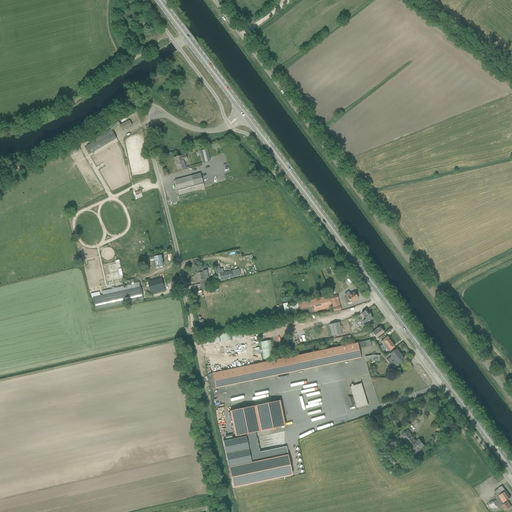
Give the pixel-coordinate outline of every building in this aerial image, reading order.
[(120,125),(123,130),(131,126),(129,121),(120,125)] [(86,146),(90,154),(116,138),(112,131),(86,146)] [(210,161),(207,149),(200,151),(203,163),(210,161)] [(182,156),(174,158),(177,170),(182,169),(183,171),(189,169),(188,167),(185,168),(183,161),(187,160),(186,157),(185,155),(182,156)] [(179,179),(174,180),(177,191),(178,195),(204,188),(203,185),(200,173),(191,176),(179,179)] [(156,266),(158,266),(163,265),(161,258),(154,259),(154,257),(150,258),(150,262),(155,261),(156,266)] [(201,273),(196,274),(197,281),(199,281),(201,288),(210,286),(209,282),(207,270),(201,271),(201,272),(201,273)] [(161,279),(147,282),(150,294),(164,291),(164,290),(162,279),(161,279)] [(143,299),(140,288),(96,298),(95,298),(93,298),(96,310),(143,299)] [(348,291),(345,294),(347,297),(345,297),(346,301),(347,303),(351,303),(354,301),(358,298),(354,292),(351,295),(348,291)] [(330,297),(331,301),(332,307),(340,306),(338,299),(337,295),(330,297)] [(312,301),(298,305),(299,309),(313,306),(315,310),(331,306),(329,297),(312,301)] [(366,310),(362,313),(360,314),(365,320),(363,322),(364,324),(372,319),(370,316),(371,315),(369,312),(368,313),(366,310)] [(341,334),(339,323),(328,325),(331,336),(341,334)] [(380,327),(376,330),(369,334),(371,337),(374,335),(376,338),(384,332),(380,327)] [(220,334),(221,341),(240,338),(238,331),(220,334)] [(378,345),(377,345),(378,347),(379,348),(380,350),(391,342),(390,341),(390,340),(387,337),(383,340),(380,342),(382,344),(380,346),(378,345)] [(274,356),(271,340),(261,341),(264,358),(274,356)] [(391,342),(380,350),(382,352),(386,349),(388,352),(392,349),(394,347),(391,342)] [(213,373),(208,374),(211,389),(216,388),(361,359),(357,343),(213,373)] [(392,370),(395,367),(398,365),(398,364),(400,362),(404,359),(401,356),(396,350),(394,351),(393,351),(390,354),(391,356),(386,360),(389,364),(388,364),(389,367),(390,368),(392,370)] [(351,406),(355,405),(356,409),(367,405),(361,383),(349,387),(352,397),(349,398),(351,406)] [(235,438),(223,441),(233,487),(292,475),(286,447),(259,452),(255,432),(285,426),(280,401),(230,411),(235,437),(245,434),(246,436),(235,438)] [(402,435),(405,439),(409,444),(408,445),(409,447),(415,454),(421,450),(420,449),(424,446),(419,440),(416,442),(408,431),(402,435)] [(494,495),(497,499),(506,492),(502,486),(497,490),(494,492),(496,494),(494,495)] [(497,499),(493,502),(496,506),(497,505),(502,511),(504,509),(505,511),(511,507),(507,502),(504,504),(504,503),(510,498),(506,492),(497,499)]
